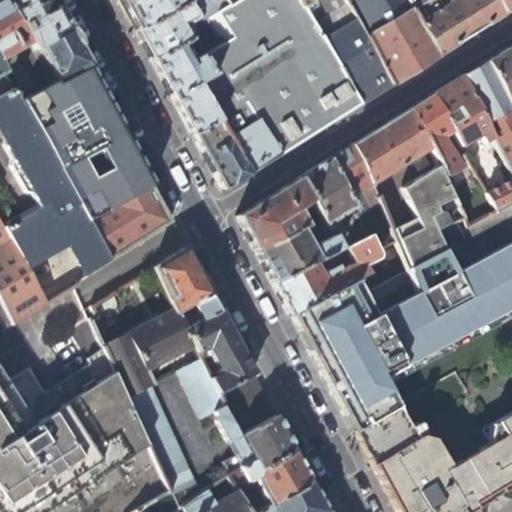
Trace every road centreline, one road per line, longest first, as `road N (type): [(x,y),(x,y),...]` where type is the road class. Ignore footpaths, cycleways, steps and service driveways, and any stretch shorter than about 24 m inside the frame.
road 1 (residential): [(511,28),(197,220)]
road 2 (residential): [(197,220),(355,511)]
road 3 (residential): [(77,0),(197,220)]
road 4 (residential): [(197,220),(78,300)]
